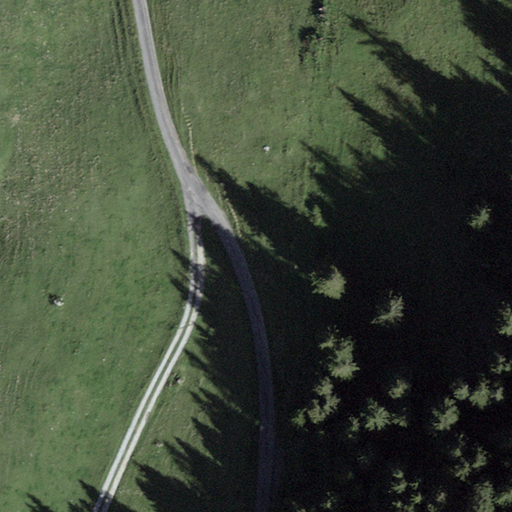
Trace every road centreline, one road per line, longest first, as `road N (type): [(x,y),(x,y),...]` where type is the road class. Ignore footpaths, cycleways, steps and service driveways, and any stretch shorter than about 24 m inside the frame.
road 1 (track): [(265,511),(270,432),(261,327),(248,279),(191,185),(165,120),(140,0)]
road 2 (track): [(102,511),(195,302),(191,185)]
